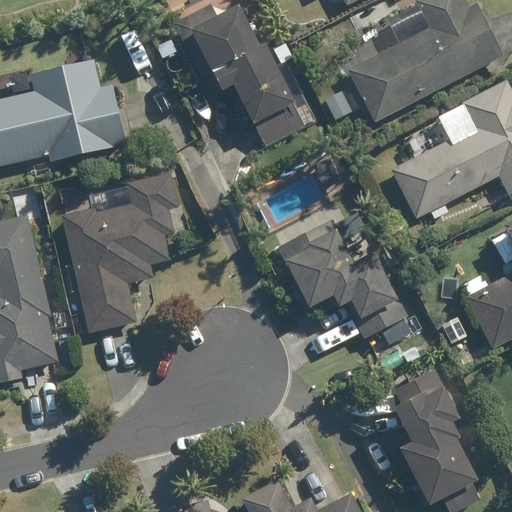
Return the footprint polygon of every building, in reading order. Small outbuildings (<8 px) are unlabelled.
[(465,0),(415,0),(414,0),(428,27),(348,69),(375,121),(503,55),(476,3),(469,7),(465,0)] [(174,23),(212,96),(231,86),(251,123),(293,100),(263,43),(257,45),(235,4),(214,15),(208,5),(174,23)] [(28,76),(32,92),(0,99),(0,166),(47,155),(48,161),(124,143),(111,85),(99,88),(93,60),(28,76)] [(511,90),(506,80),(461,103),(474,127),(390,170),(415,218),(430,211),(434,219),(447,212),(442,204),(498,175),(511,199),(511,198),(511,90)] [(205,140),(172,158),(207,224),(240,206),(205,140)] [(168,209),(177,207),(169,173),(125,183),(131,205),(96,213),(94,207),(60,215),(88,333),(135,322),(127,284),(152,278),(150,264),(169,259),(163,235),(174,233),(168,209)] [(0,383),(21,378),(19,371),(58,361),(47,317),(50,316),(25,216),(0,221),(0,383)] [(331,220),(277,248),(308,306),(323,298),(329,310),(345,302),(364,338),(406,316),(372,251),(352,261),(331,220)] [(511,221),(504,226),(511,241),(511,272),(466,296),(492,348),(511,337),(511,221)] [(456,317),(441,325),(451,344),(466,336),(456,317)] [(437,351),(443,361),(450,357),(445,346),(437,351)] [(392,436),(399,450),(391,454),(408,486),(416,482),(428,504),(441,497),(448,511),(454,511),(478,499),(470,483),(476,479),(454,438),(459,436),(450,420),(457,417),(432,371),(393,391),(399,403),(392,407),(404,430),(392,436)] [(359,511),(350,493),(316,511),(310,498),(291,507),(276,479),(240,499),(246,511),(359,511)] [(209,511),(206,501),(181,508),(182,511),(181,511),(209,511)]
